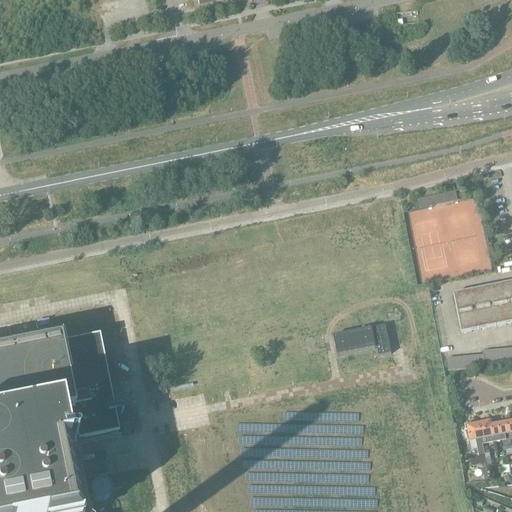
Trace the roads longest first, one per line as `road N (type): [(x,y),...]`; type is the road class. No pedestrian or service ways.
road 1 (tertiary): [(0,195),(261,144)]
road 2 (residential): [(274,211),(511,157)]
road 3 (unclassified): [(180,41),(384,0)]
road 4 (tertiary): [(511,76),(331,129)]
road 5 (unclassified): [(0,77),(180,41)]
road 6 (tertiary): [(331,129),(511,101)]
road 7 (unclassified): [(0,266),(150,236)]
road 8 (residential): [(150,236),(274,211)]
